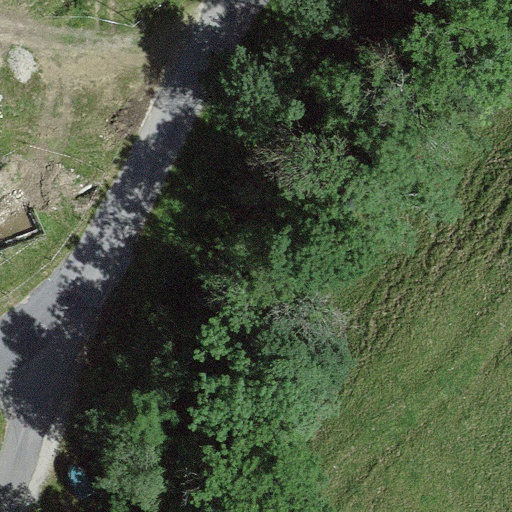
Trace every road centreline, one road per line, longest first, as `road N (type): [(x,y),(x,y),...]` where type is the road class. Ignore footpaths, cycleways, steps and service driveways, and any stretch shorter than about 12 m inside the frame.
road 1 (residential): [(281,0),(54,328)]
road 2 (unclassified): [(0,511),(54,328)]
